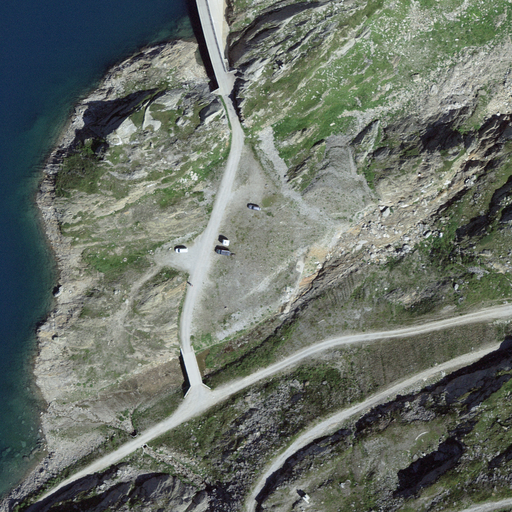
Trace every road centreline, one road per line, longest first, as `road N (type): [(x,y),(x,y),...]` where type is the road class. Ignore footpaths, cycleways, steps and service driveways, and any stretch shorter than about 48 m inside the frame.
road 1 (track): [(511,329),(361,407),(266,478),(254,511)]
road 2 (track): [(141,426),(24,511)]
